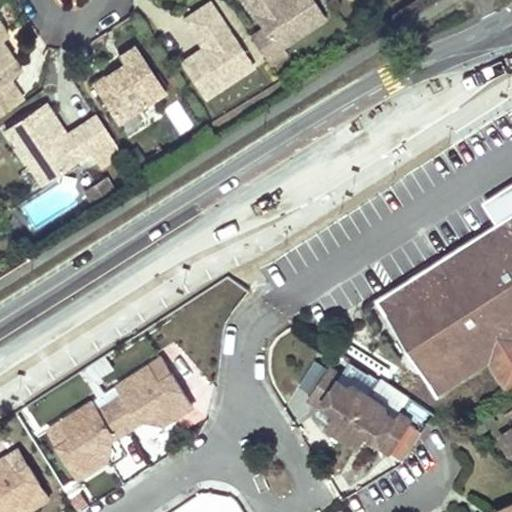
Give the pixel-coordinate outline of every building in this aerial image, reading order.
[(323,18),(311,0),(244,0),(253,13),(241,21),(269,63),(281,55),(277,48),(323,18)] [(180,61),(192,79),(205,98),(250,67),(206,2),(180,20),(199,48),(180,61)] [(0,37),(4,35),(0,30),(0,100),(12,92),(4,80),(16,71),(0,46),(0,37)] [(91,81),(103,100),(116,119),(163,88),(132,41),(116,52),(122,61),(91,81)] [(12,92),(0,100),(0,109),(16,99),(12,92)] [(180,101),(166,107),(178,135),(192,129),(180,101)] [(12,141),(39,181),(85,151),(94,146),(105,164),(120,153),(94,113),(59,135),(54,127),(58,125),(43,102),(8,125),(17,138),(12,141)] [(94,146),(85,151),(97,169),(105,164),(94,146)] [(103,174),(92,180),(99,191),(110,184),(103,174)] [(82,187),(88,198),(99,191),(92,180),(82,187)] [(500,225),(511,217),(511,183),(485,201),(495,217),(500,225)] [(382,300),(439,391),(490,360),(509,391),(511,388),(511,217),(500,225),(382,300)] [(57,445),(78,477),(78,478),(104,461),(97,450),(95,446),(101,442),(111,435),(113,439),(140,422),(137,418),(146,413),(152,409),(155,414),(162,425),(189,407),(168,374),(155,382),(145,368),(116,386),(121,393),(94,410),(90,403),(60,422),(69,437),(57,445)] [(329,369),(307,401),(318,408),(321,403),(335,412),(332,418),(327,425),(356,445),(361,438),(364,432),(378,442),(375,447),(384,453),(406,421),(396,414),(394,417),(384,410),(382,404),(352,384),(346,385),(336,380),(339,375),(329,369)] [(335,412),(321,403),(318,408),(332,418),(335,412)] [(146,413),(137,418),(162,425),(155,414),(152,409),(146,413)] [(511,430),(498,440),(511,450),(511,430)] [(378,442),(364,432),(361,438),(375,447),(378,442)] [(97,450),(104,461),(111,435),(101,442),(95,446),(97,450)] [(0,504),(4,502),(10,498),(15,506),(18,511),(24,511),(47,498),(26,465),(13,473),(3,457),(0,459),(0,504)] [(4,502),(0,504),(0,510),(8,511),(18,511),(15,506),(10,498),(4,502)]
